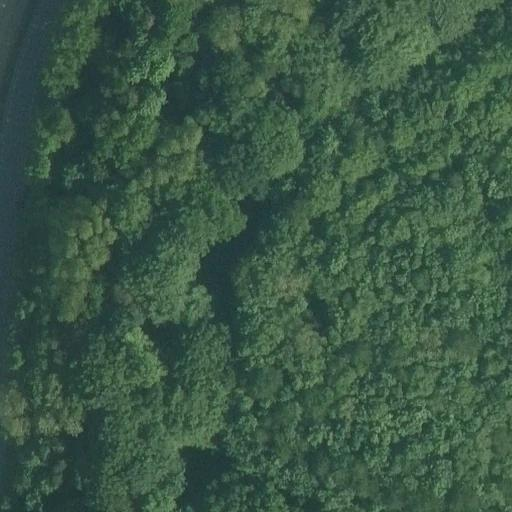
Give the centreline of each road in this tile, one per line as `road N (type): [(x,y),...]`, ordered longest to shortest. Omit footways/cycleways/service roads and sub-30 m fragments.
road 1 (track): [(471,0),(283,202),(258,248),(244,511)]
road 2 (secondary): [(0,249),(22,98),(58,0)]
road 3 (track): [(414,511),(245,445)]
